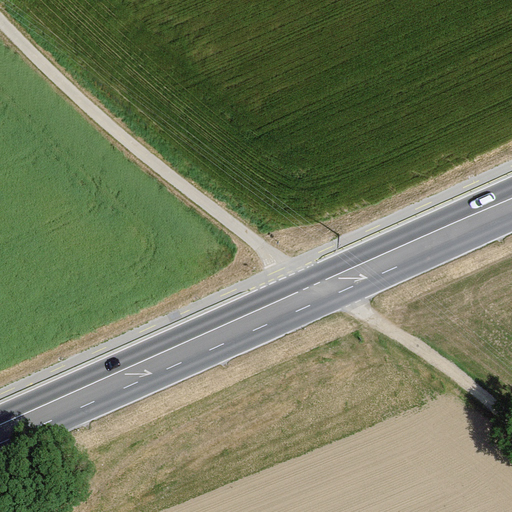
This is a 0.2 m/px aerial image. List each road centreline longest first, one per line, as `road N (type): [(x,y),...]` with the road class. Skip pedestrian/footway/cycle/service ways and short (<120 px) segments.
road 1 (secondary): [(0,434),(511,206)]
road 2 (track): [(303,299),(269,253),(121,134),(0,18)]
road 3 (track): [(511,421),(333,286)]
